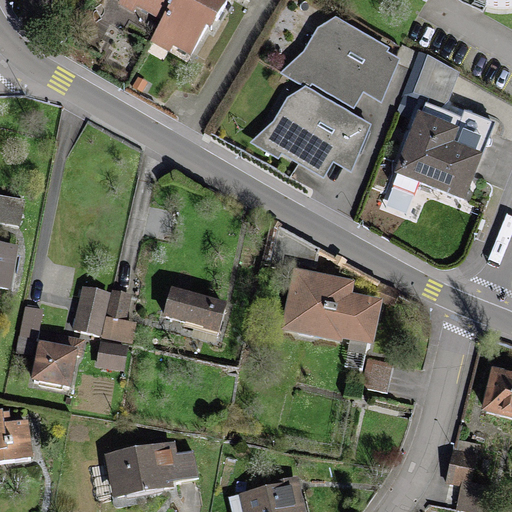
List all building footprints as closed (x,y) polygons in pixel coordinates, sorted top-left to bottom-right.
[(118,0),(119,0),(160,21),(150,40),(189,61),(225,0),(118,0)] [(393,49),(340,20),(321,31),(307,54),(284,73),(309,89),(316,85),(357,110),(369,93),(386,104),(405,62),(393,56),(393,49)] [(278,123),(254,145),(282,160),(286,155),(328,178),(337,162),(355,171),(376,126),(309,89),(292,98),(278,123)] [(466,119),(428,105),(400,178),(474,206),(493,156),(465,145),(470,132),(462,129),(466,119)] [(30,204),(1,197),(0,202),(0,222),(24,228),(30,204)] [(27,248),(0,243),(0,287),(18,291),(27,248)] [(366,285),(302,273),(291,331),(385,348),(393,303),(364,298),(366,285)] [(132,297),(88,287),(78,330),(107,337),(111,317),(126,321),(132,297)] [(236,303),(182,291),(176,320),(230,332),(236,303)] [(136,348),(107,342),(103,368),(131,373),(136,348)] [(90,354),(52,346),(44,383),(82,391),(90,354)] [(511,381),(498,379),(490,416),(511,421),(511,381)] [(17,426),(16,413),(0,415),(0,466),(44,460),(39,423),(17,426)] [(178,445),(112,457),(121,500),(188,487),(178,445)] [(311,511),(304,482),(247,494),(250,511),(311,511)]
